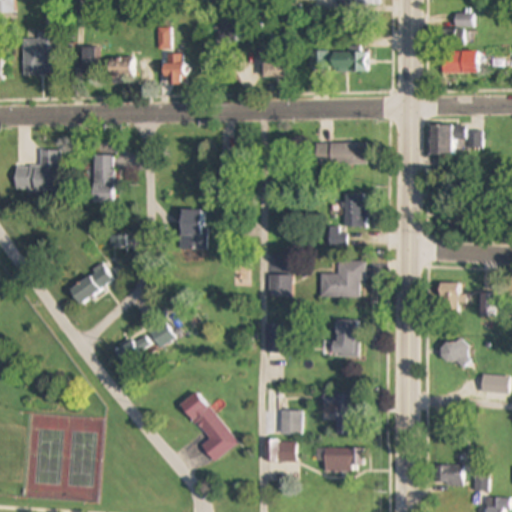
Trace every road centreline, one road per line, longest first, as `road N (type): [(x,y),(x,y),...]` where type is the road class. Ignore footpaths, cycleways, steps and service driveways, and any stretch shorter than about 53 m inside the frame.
road 1 (residential): [(511,107),(0,115)]
road 2 (primary): [(409,511),(408,0)]
road 3 (residential): [(81,346),(151,281),(151,114)]
road 4 (residential): [(211,511),(81,346)]
road 5 (residential): [(81,346),(0,233)]
